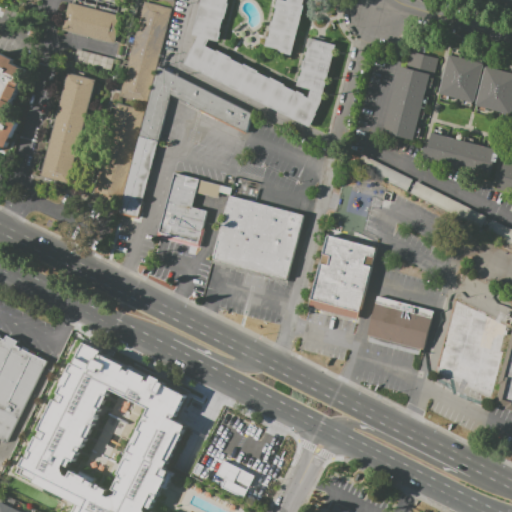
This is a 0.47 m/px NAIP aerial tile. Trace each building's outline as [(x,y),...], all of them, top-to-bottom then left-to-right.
[(62,30),(69,2),(71,2),(71,0),(126,0),(126,4),(123,3),(120,15),(123,16),(115,44),(62,30)] [(308,98),(310,90),(296,86),(298,76),(300,77),(302,70),(300,69),(302,60),(304,60),(307,48),(306,48),(308,38),(336,45),(321,105),(309,128),(184,64),(195,43),(194,43),(198,36),(192,34),(201,0),(322,0),(322,2),(315,0),(304,0),(302,6),(304,6),(291,55),(278,52),(279,50),(264,46),(267,37),(269,37),(271,29),(269,29),(271,21),(272,22),(276,9),(274,9),(276,0),(283,0),(286,1),(286,0),(227,0),(227,3),(228,3),(224,19),(222,19),(219,32),(220,32),(218,41),(209,39),(206,46),(217,52),(217,51),(231,58),(231,59),(243,65),(244,64),(258,71),(258,72),(269,78),(270,77),(284,85),(284,86),(296,92),(298,90),(305,94),(304,96),(308,98)] [(118,96),(143,2),(170,9),(145,103),(118,96)] [(76,48),(112,58),(109,71),(72,61),(76,48)] [(439,58),(434,78),(428,76),(412,141),(382,133),(400,65),(404,66),(409,50),(439,58)] [(0,52),(17,61),(16,64),(31,71),(9,115),(18,120),(4,148),(0,146),(0,52)] [(474,102),(439,93),(449,54),(484,63),(474,102)] [(486,66),(511,72),(511,106),(510,114),(475,105),(486,66)] [(170,95),(173,96),(246,135),(252,112),(157,67),(120,213),(139,220),(170,95)] [(39,177),(66,72),(95,80),(68,185),(39,177)] [(91,199),(116,103),(143,110),(118,206),(91,199)] [(431,133),(496,150),(489,177),(423,160),(431,133)] [(412,179),(406,191),(355,166),(361,154),(412,179)] [(504,161),(511,163),(511,190),(498,187),(504,161)] [(175,173),(159,234),(198,245),(207,210),(191,206),(195,192),(217,198),(220,185),(175,173)] [(486,217),(480,228),(408,192),(414,182),(486,217)] [(212,259),(286,280),(304,216),(230,195),(212,259)] [(511,230),(511,245),(486,232),(491,220),(511,230)] [(319,263),(308,307),(360,320),(374,265),(363,262),(365,256),(374,258),(377,248),(326,235),(322,254),(329,255),(326,265),(319,263)] [(377,296),(366,336),(424,351),(434,311),(377,296)] [(506,320),(460,310),(459,313),(452,312),(450,321),(449,321),(437,379),(490,391),(506,320)] [(511,326),(511,411),(505,409),(506,407),(494,403),(500,385),(497,384),(511,326)] [(0,338),(3,340),(5,335),(19,342),(17,347),(48,362),(9,445),(0,440),(0,338)] [(81,342),(16,472),(78,502),(73,511),(152,511),(148,510),(190,425),(176,418),(188,395),(81,342)] [(223,461),(255,476),(248,491),(216,475),(223,461)] [(0,511),(0,501),(20,511),(0,511)]
